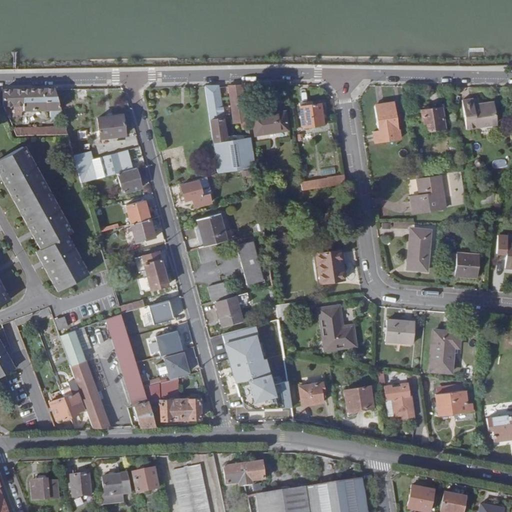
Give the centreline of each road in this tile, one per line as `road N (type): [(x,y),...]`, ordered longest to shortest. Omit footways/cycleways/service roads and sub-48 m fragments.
road 1 (residential): [(132,76),(226,434)]
road 2 (unclassified): [(511,305),(386,293),(374,281),(339,73)]
road 3 (residential): [(0,442),(226,434)]
road 4 (residential): [(339,73),(132,76)]
road 5 (residential): [(339,73),(511,75)]
road 6 (residential): [(226,434),(289,435),(379,454)]
road 7 (residential): [(379,454),(511,479)]
road 8 (residential): [(132,76),(0,78)]
